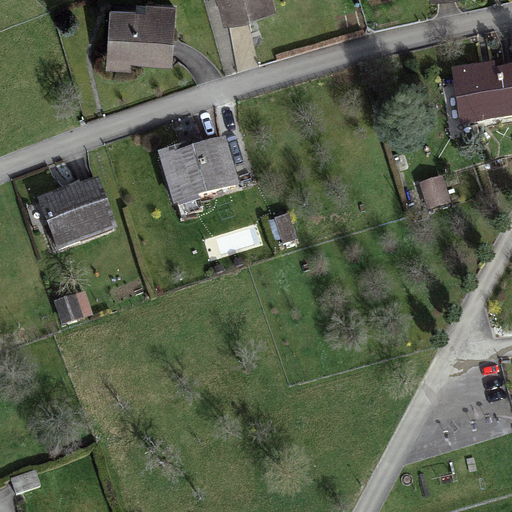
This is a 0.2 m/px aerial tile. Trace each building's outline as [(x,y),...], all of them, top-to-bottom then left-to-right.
[(267,0),(215,0),(222,23),(270,9),(267,0)] [(107,9),(107,63),(168,63),(168,8),(107,9)] [(511,71),(449,77),(453,123),(511,118),(511,71)] [(193,147),(156,159),(171,206),(235,186),(222,144),(195,153),(193,147)] [(97,182),(40,201),(55,246),(112,227),(97,182)] [(440,182),(419,189),(426,212),(447,205),(440,182)] [(72,296),(56,302),(63,322),(80,316),(72,296)]
